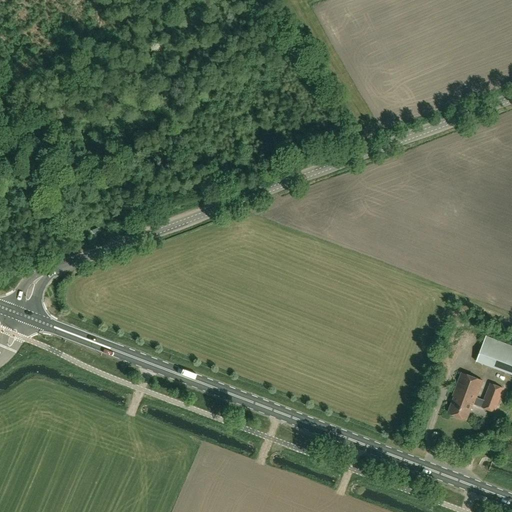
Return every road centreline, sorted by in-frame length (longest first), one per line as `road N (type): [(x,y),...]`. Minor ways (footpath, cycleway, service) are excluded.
road 1 (primary): [(511,500),(29,317)]
road 2 (tertiary): [(44,275),(511,98)]
